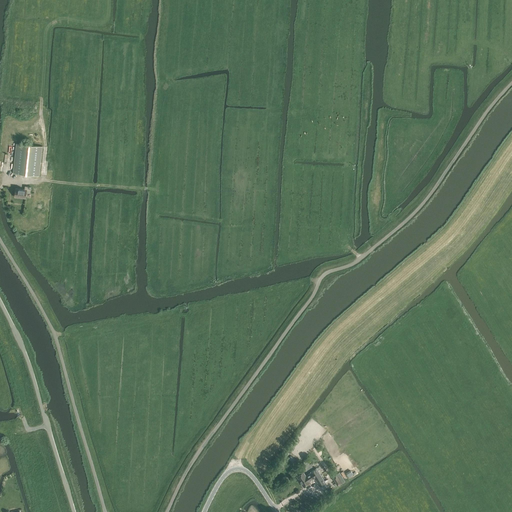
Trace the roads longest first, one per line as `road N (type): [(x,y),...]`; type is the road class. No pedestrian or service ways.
road 1 (unclassified): [(167,511),(323,275),(358,260),(413,214),(511,83)]
road 2 (unclassified): [(0,239),(55,335),(105,511)]
road 3 (track): [(108,0),(107,16),(94,25),(59,18),(47,25),(44,172),(34,182),(12,181)]
road 4 (unclassified): [(74,511),(26,356),(0,302)]
road 5 (unclassified): [(204,511),(235,466),(254,478),(276,511)]
